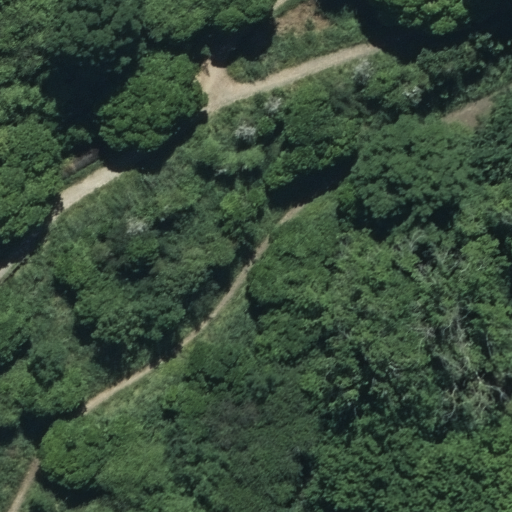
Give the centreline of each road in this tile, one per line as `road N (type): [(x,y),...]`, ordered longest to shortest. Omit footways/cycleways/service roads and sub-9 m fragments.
road 1 (track): [(157,138),(324,0)]
road 2 (track): [(0,281),(157,138)]
